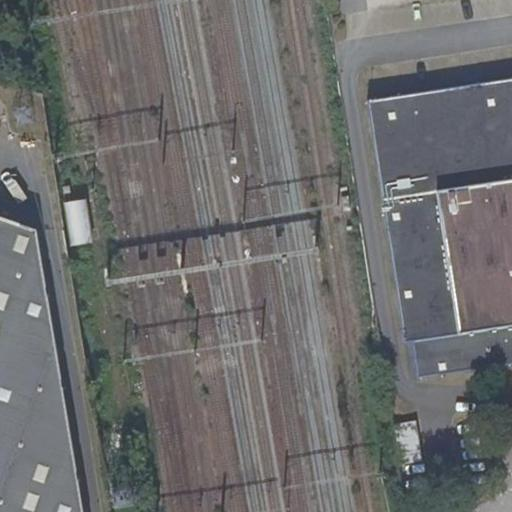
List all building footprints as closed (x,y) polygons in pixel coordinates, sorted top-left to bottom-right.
[(511,82),(369,103),(404,342),(411,341),(417,379),(511,366),(511,82)] [(78,199),(55,202),(64,246),(83,241),(78,199)] [(84,511),(40,228),(0,214),(0,511),(84,511)] [(416,422),(396,426),(402,464),(421,461),(416,422)] [(511,442),(506,441),(503,453),(511,455),(511,442)]
